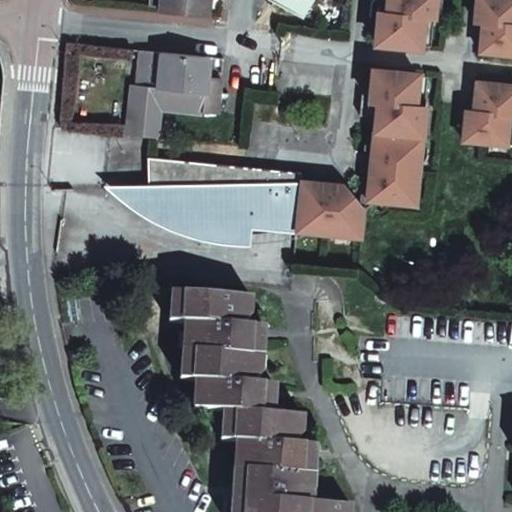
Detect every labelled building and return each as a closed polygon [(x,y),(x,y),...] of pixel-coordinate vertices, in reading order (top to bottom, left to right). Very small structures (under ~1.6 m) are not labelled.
[(161,0),(161,4),(160,13),(208,17),(210,0),(161,0)] [(271,0),(306,16),(313,0),(271,0)] [(375,41),(424,45),(427,16),(439,17),(440,0),(387,0),(387,9),(378,8),(375,41)] [(511,0),(480,0),(478,20),(486,21),(483,51),(511,54),(511,0)] [(427,16),(424,45),(436,47),(439,17),(427,16)] [(156,138),(159,107),(217,113),(221,79),(208,77),(211,57),(162,53),(158,88),(131,85),(126,135),(156,138)] [(416,104),(419,76),(371,70),(366,108),(376,108),(365,201),(412,206),(415,177),(422,168),(428,112),(427,109),(427,105),(416,104)] [(431,77),(419,76),(416,104),(427,105),(431,77)] [(511,86),(479,83),(476,113),(468,112),(464,143),(507,148),(511,116),(511,86)] [(187,240),(202,243),(214,246),(225,246),(250,246),(252,230),(297,234),(298,228),(325,231),(324,237),(354,241),(356,215),(362,211),(340,185),(299,180),(300,173),(146,156),(143,187),(116,184),(115,196),(141,199),(140,217),(151,224),(160,229),(173,234),(187,240)] [(119,201),(140,217),(141,199),(115,196),(119,201)] [(251,299),(169,293),(167,322),(181,323),(186,329),(180,333),(177,381),(192,381),(198,388),(191,392),(190,409),(220,412),(218,441),(231,442),(237,448),(231,453),(227,511),(350,511),(351,507),(312,503),(307,497),(313,493),(316,448),(289,446),(302,436),(303,419),(273,416),(275,387),(250,385),(261,377),(264,329),(239,327),(250,318),(251,299)]
